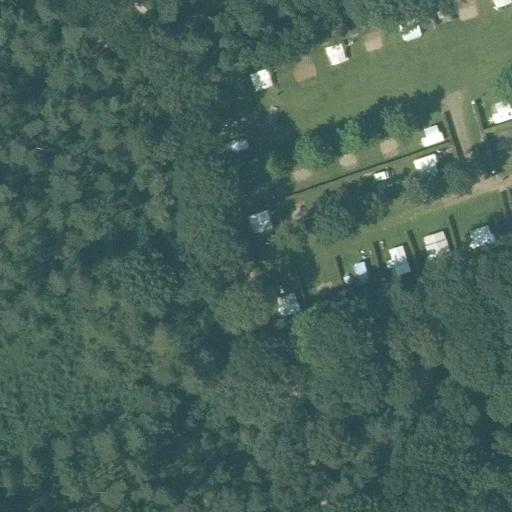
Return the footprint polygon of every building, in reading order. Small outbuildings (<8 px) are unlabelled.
[(425,148),(444,142),(438,122),(418,129),(425,148)] [(499,148),(511,144),(511,129),(495,133),(499,148)] [(338,175),(360,168),(354,152),(332,159),(338,175)] [(365,176),(370,194),(395,187),(389,169),(365,176)] [(329,190),(335,205),(350,199),(345,185),(329,190)] [(491,226),(471,227),(472,245),(492,244),(491,226)]
